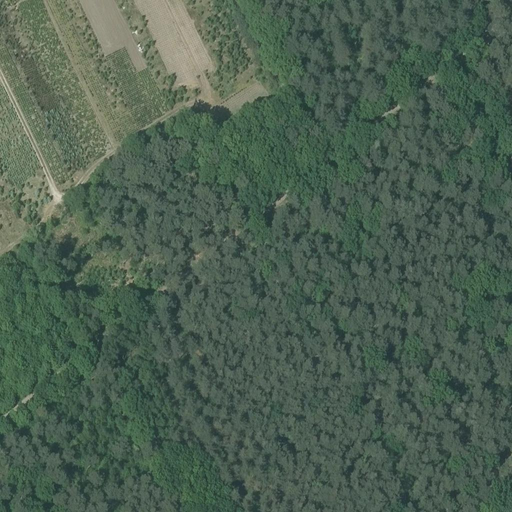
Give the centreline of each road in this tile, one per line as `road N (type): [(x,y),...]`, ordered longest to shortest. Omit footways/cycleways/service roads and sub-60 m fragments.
road 1 (track): [(324,160),(0,420)]
road 2 (track): [(511,13),(324,160)]
road 3 (track): [(244,0),(324,160)]
